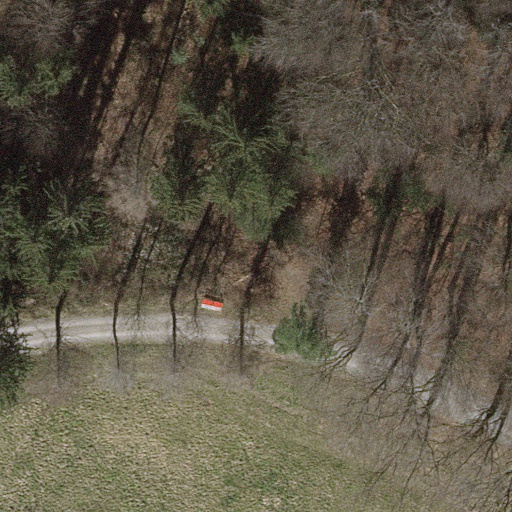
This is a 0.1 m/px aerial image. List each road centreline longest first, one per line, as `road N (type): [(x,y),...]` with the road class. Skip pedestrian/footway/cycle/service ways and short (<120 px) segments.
road 1 (track): [(511,438),(227,332),(128,322),(0,342)]
road 2 (track): [(0,79),(85,91),(138,120),(261,233),(404,394)]
